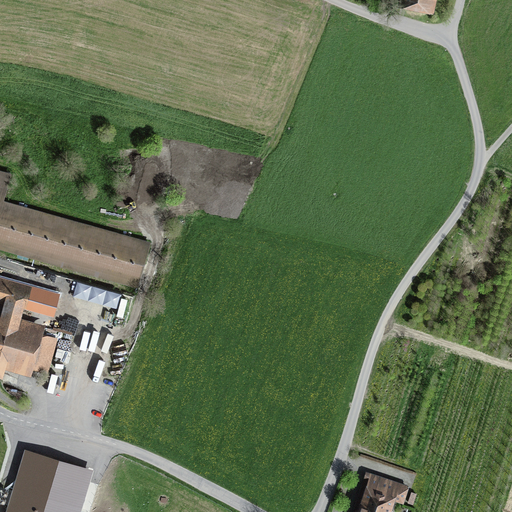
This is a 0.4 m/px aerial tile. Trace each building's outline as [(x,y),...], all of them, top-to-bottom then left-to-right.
[(430,0),(406,0),(406,4),(428,8),(430,0)] [(0,248),(137,286),(149,243),(2,202),(5,190),(0,188),(0,248)] [(0,298),(8,301),(21,305),(27,306),(31,290),(0,281),(0,298)] [(123,289),(77,283),(75,297),(121,303),(123,289)] [(14,329),(21,305),(8,301),(2,325),(0,324),(0,374),(1,375),(5,359),(29,366),(30,365),(44,370),(53,339),(14,329)] [(106,310),(71,404),(107,417),(142,324),(106,310)] [(65,332),(63,347),(69,348),(70,340),(81,342),(82,335),(65,332)] [(77,511),(89,472),(27,454),(9,511),(77,511)] [(407,487),(367,474),(363,488),(368,489),(360,511),(387,511),(392,498),(402,501),(407,487)] [(413,505),(417,493),(410,490),(406,503),(413,505)]
